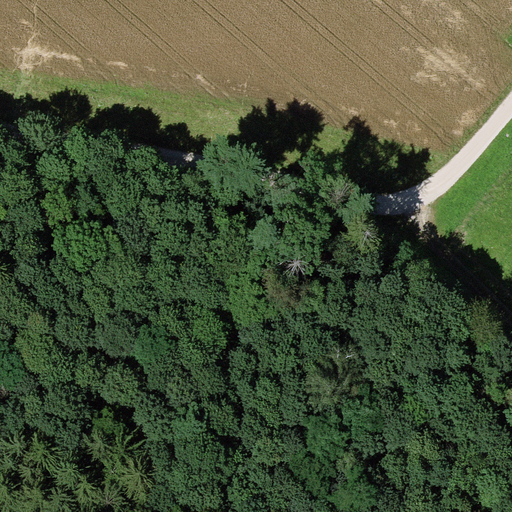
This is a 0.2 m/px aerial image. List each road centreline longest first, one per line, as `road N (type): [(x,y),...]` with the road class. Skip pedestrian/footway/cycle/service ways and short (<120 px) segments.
road 1 (track): [(511,107),(465,160),(398,205),(0,121)]
road 2 (track): [(398,205),(511,323)]
